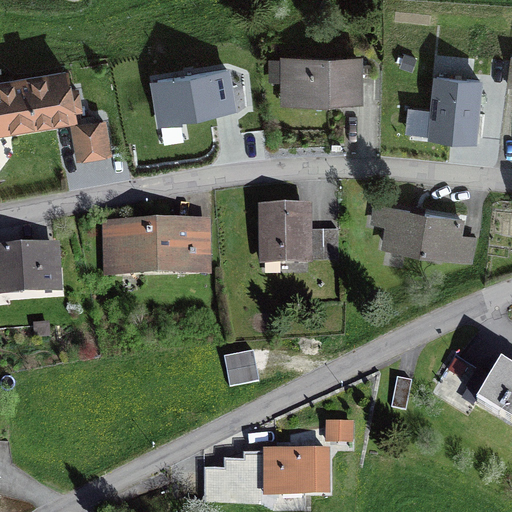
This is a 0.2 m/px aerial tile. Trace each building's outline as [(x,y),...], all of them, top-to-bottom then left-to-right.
[(364,55),(279,56),(281,112),(365,110),(364,55)] [(75,71),(0,82),(0,137),(73,127),(83,126),(75,71)] [(83,126),(73,127),(78,165),(112,160),(106,123),(83,126)] [(460,220),(375,205),(372,225),(383,227),(379,249),(471,265),(476,237),(458,234),(460,220)] [(316,210),(262,210),(262,266),(316,266),(316,210)] [(209,225),(103,226),(103,281),(209,280),(209,225)] [(60,248),(0,251),(0,298),(63,296),(60,248)] [(255,355),(224,361),(230,392),(261,386),(255,355)] [(511,368),(499,361),(472,406),(511,429),(511,368)] [(356,425),(330,425),(329,445),(356,445),(356,425)] [(223,474),(203,474),(202,507),(261,508),(262,495),(336,497),(337,454),(263,452),(262,458),(245,458),(245,464),(223,463),(223,474)]
